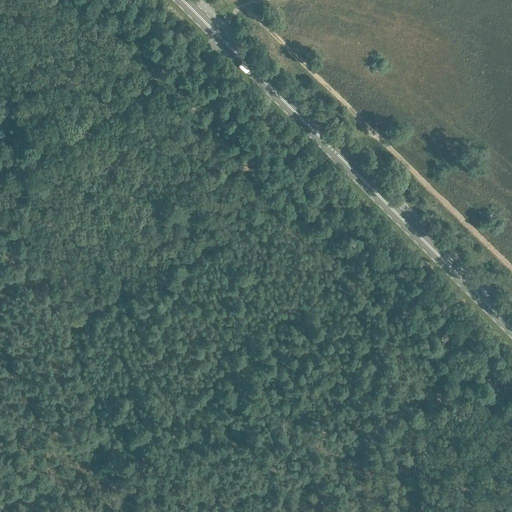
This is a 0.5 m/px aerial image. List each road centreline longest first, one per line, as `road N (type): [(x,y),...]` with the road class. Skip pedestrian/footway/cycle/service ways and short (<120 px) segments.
road 1 (track): [(0,229),(33,256),(63,318),(80,318),(250,218),(369,130)]
road 2 (primary): [(511,328),(182,0)]
road 3 (track): [(0,172),(178,71),(220,38)]
road 4 (track): [(369,130),(511,270)]
road 5 (track): [(233,0),(369,130)]
